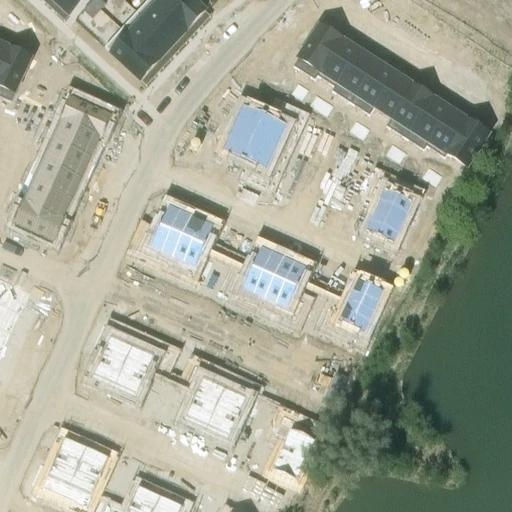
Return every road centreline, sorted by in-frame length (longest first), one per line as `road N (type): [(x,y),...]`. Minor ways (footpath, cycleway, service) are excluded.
road 1 (residential): [(144,161),(390,273)]
road 2 (residential): [(40,399),(265,504)]
road 3 (residential): [(144,161),(165,123),(279,0)]
road 4 (residential): [(91,286),(144,161)]
road 5 (residential): [(40,399),(91,286)]
